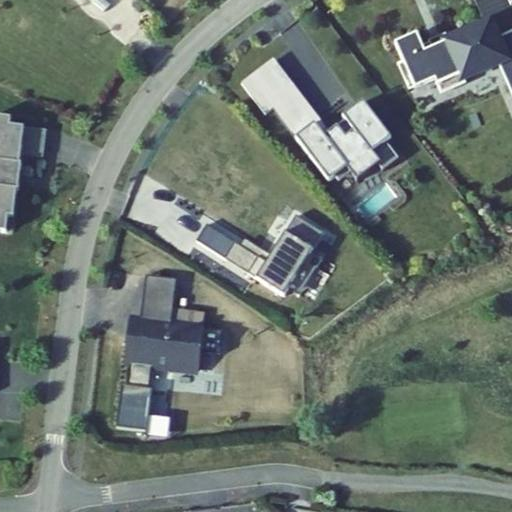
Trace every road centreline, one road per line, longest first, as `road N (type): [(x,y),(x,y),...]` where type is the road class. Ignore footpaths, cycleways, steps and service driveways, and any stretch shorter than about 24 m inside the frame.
road 1 (residential): [(247,0),(152,93),(96,197),(72,299),(48,502)]
road 2 (residential): [(48,502),(260,474),(322,477)]
